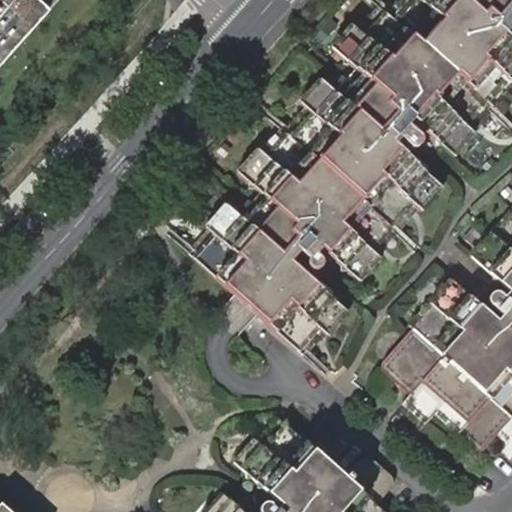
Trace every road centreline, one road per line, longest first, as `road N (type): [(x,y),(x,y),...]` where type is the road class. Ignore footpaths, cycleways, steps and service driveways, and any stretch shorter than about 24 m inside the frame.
road 1 (tertiary): [(0,309),(245,30)]
road 2 (residential): [(456,511),(330,399),(281,383),(230,383),(216,335)]
